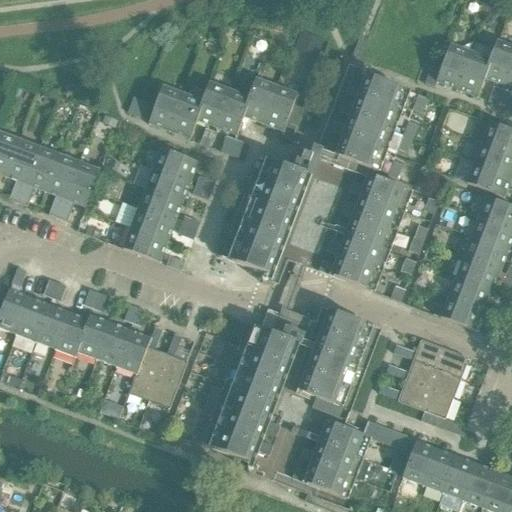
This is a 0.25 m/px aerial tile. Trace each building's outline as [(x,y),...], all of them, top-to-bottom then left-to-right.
[(503,87),(511,63),(511,48),(496,43),(489,61),(490,62),(483,80),(484,80),(503,87)] [(456,91),(470,54),(450,46),(444,61),(435,57),(425,86),(433,89),(436,83),(456,91)] [(490,62),(489,61),(470,54),(456,91),(477,99),(484,80),(483,80),(490,62)] [(511,90),(511,63),(503,87),(511,90)] [(374,179),(406,93),(369,79),(371,74),(349,66),(314,157),(312,158),(304,155),(300,163),(298,162),(294,172),(269,162),(247,222),(235,218),(228,239),(239,243),(231,264),(268,278),(266,282),(278,287),(287,262),(301,268),(370,294),(408,192),(374,179)] [(262,126),(276,89),(255,81),(248,99),(249,100),(242,118),(244,119),(262,126)] [(216,129),(230,92),(209,84),(201,103),(203,103),(196,122),(197,122),(216,129)] [(169,133),(183,96),(162,88),(148,125),(169,133)] [(286,124),(297,96),(276,89),(262,126),(283,133),(281,139),(290,142),(295,128),(286,124)] [(496,107),(501,92),(493,89),(487,104),(496,107)] [(249,100),(248,99),(230,92),(216,129),(236,137),(244,119),(242,118),(249,100)] [(505,110),(510,96),(501,92),(496,107),(505,110)] [(203,103),(201,103),(183,96),(169,133),(190,141),(197,122),(196,122),(203,103)] [(421,116),(426,101),(414,96),(413,100),(416,101),(412,112),(421,116)] [(136,117),(142,102),(133,99),(127,114),(136,117)] [(145,121),(150,106),(142,102),(136,117),(145,121)] [(411,141),(416,127),(407,124),(402,138),(411,141)] [(511,132),(489,124),(481,145),(511,156),(511,132)] [(208,149),(214,134),(205,131),(199,146),(208,149)] [(0,176),(5,179),(19,142),(0,134),(0,176)] [(406,155),(411,141),(402,138),(397,152),(406,155)] [(229,157),(234,142),(226,139),(220,154),(229,157)] [(18,205),(39,149),(19,142),(5,179),(16,183),(8,202),(18,205)] [(238,160),(243,145),(234,142),(229,157),(238,160)] [(511,156),(481,145),(474,165),(511,179),(511,156)] [(45,194),(59,157),(39,149),(18,205),(27,209),(34,190),(45,194)] [(189,185),(197,164),(160,150),(152,171),(189,185)] [(57,220),(79,164),(59,157),(45,194),(55,198),(48,216),(57,220)] [(396,182),(401,167),(392,163),(387,179),(396,182)] [(85,209),(99,172),(79,164),(57,220),(67,224),(74,205),(85,209)] [(511,179),(474,165),(466,185),(503,199),(507,188),(511,189),(511,179)] [(182,205),(189,185),(152,171),(145,191),(182,205)] [(211,193),(214,184),(199,179),(196,187),(211,193)] [(208,202),(211,193),(196,187),(193,196),(208,202)] [(174,225),(182,205),(145,191),(137,211),(174,225)] [(511,232),(511,209),(486,199),(478,220),(511,232)] [(433,217),(438,204),(429,200),(424,213),(433,217)] [(167,245),(174,225),(137,211),(130,230),(167,245)] [(196,233),(199,224),(184,218),(181,227),(196,233)] [(507,254),(511,240),(511,232),(478,220),(470,240),(507,254)] [(193,241),(196,233),(181,227),(178,236),(193,241)] [(422,244),(427,231),(418,228),(413,241),(422,244)] [(159,265),(167,245),(130,230),(122,251),(159,265)] [(500,274),(507,254),(470,240),(463,260),(500,274)] [(417,257),(422,244),(413,241),(408,254),(417,257)] [(181,273),(184,264),(169,259),(166,268),(181,273)] [(492,293),(500,274),(463,260),(455,279),(492,293)] [(410,277),(415,264),(406,261),(401,274),(410,277)] [(20,288),(26,274),(17,270),(11,285),(20,288)] [(511,288),(511,278),(507,276),(503,285),(511,288)] [(485,313),(492,293),(455,279),(448,299),(485,313)] [(52,300),(57,285),(49,282),(43,297),(52,300)] [(61,303),(66,289),(57,285),(52,300),(61,303)] [(399,305),(404,291),(395,288),(390,301),(399,305)] [(0,330),(15,337),(29,300),(9,292),(0,314),(0,330)] [(92,310),(98,295),(89,292),(83,307),(92,310)] [(101,313),(106,299),(98,295),(92,310),(101,313)] [(477,334),(485,313),(448,299),(440,320),(477,334)] [(35,344),(49,307),(29,300),(15,337),(35,344)] [(55,352),(69,314),(49,307),(35,344),(55,352)] [(133,325),(138,311),(129,307),(124,322),(133,325)] [(506,321),(510,312),(495,307),(492,316),(506,321)] [(339,409),(369,327),(321,309),(315,324),(311,322),(308,330),(280,319),(278,318),(279,316),(267,311),(266,316),(268,317),(263,332),(258,330),(250,351),(239,347),(237,353),(227,349),(217,377),(226,381),(231,367),(242,371),(212,451),(344,501),(367,439),(362,437),(344,430),(350,413),(339,409)] [(141,329),(147,314),(138,311),(133,325),(141,329)] [(89,322),(88,322),(69,314),(55,352),(76,359),(78,355),(77,354),(89,322)] [(503,330),(506,321),(492,316),(488,324),(503,330)] [(96,362),(110,325),(89,317),(88,322),(89,322),(77,354),(78,355),(96,362)] [(241,341),(247,326),(237,322),(231,337),(241,341)] [(116,369),(130,332),(110,325),(96,362),(116,369)] [(157,345),(162,331),(155,329),(151,340),(150,342),(157,345)] [(136,376),(146,349),(147,349),(150,342),(151,340),(130,332),(116,369),(135,376),(136,376)] [(177,350),(181,339),(174,336),(170,347),(177,350)] [(459,381),(467,360),(421,342),(413,363),(459,381)] [(404,360),(407,352),(395,348),(393,355),(404,360)] [(148,403),(166,356),(147,349),(146,349),(136,376),(135,376),(128,395),(148,403)] [(169,411),(187,364),(166,356),(148,403),(169,411)] [(459,381),(413,363),(406,383),(452,401),(459,381)] [(397,379),(400,372),(388,367),(385,375),(397,379)] [(444,421),(452,401),(406,383),(398,404),(424,414),(420,423),(462,438),(466,429),(444,421)] [(389,399),(392,392),(380,387),(378,395),(389,399)] [(211,420),(222,392),(212,389),(202,417),(211,420)] [(401,441),(390,437),(391,433),(384,430),(382,434),(373,431),(374,426),(367,424),(362,437),(367,439),(405,454),(411,440),(402,437),(401,441)] [(201,447),(207,432),(197,428),(192,443),(201,447)] [(423,488),(437,451),(416,443),(402,480),(423,488)] [(499,465),(505,450),(496,446),(490,461),(499,465)] [(508,468),(511,456),(511,452),(505,450),(499,465),(508,468)] [(442,495),(456,459),(437,451),(423,488),(442,495)] [(398,474),(403,461),(394,457),(389,471),(398,474)] [(462,503),(476,466),(456,459),(442,495),(462,503)] [(482,510),(496,473),(476,466),(462,503),(482,510)] [(486,511),(503,511),(511,490),(511,479),(496,473),(482,510),(486,511)] [(511,511),(511,490),(503,511),(511,511)]
